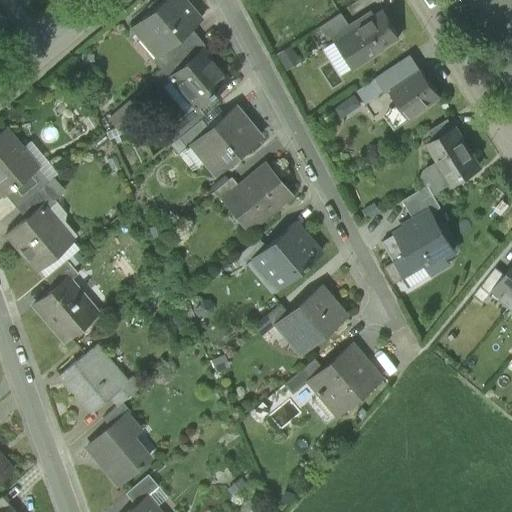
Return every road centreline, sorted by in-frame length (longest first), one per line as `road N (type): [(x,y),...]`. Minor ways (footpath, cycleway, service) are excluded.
road 1 (residential): [(219,0),(391,317)]
road 2 (unclassified): [(71,511),(0,321)]
road 3 (residential): [(417,0),(511,158)]
road 4 (residential): [(0,79),(93,0)]
